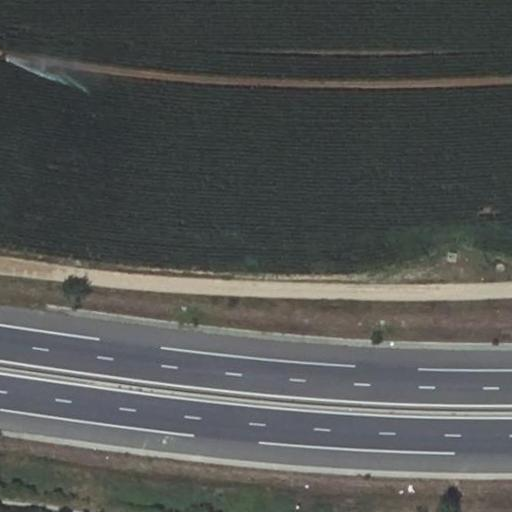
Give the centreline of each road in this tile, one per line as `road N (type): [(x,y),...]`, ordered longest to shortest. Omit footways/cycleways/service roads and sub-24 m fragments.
road 1 (trunk): [(0,391),(369,434),(511,433)]
road 2 (trunk): [(511,386),(168,369),(0,343)]
road 3 (track): [(511,288),(453,293),(180,282),(0,266)]
